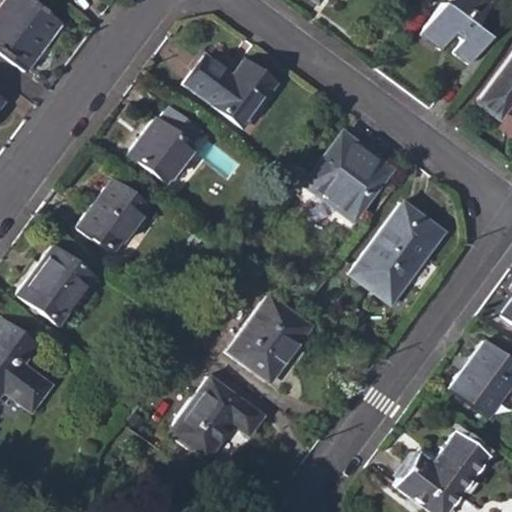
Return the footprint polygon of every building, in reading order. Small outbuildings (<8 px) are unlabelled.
[(0,0),(0,55),(22,72),(58,23),(26,0),(0,0)] [(440,4),(419,30),(441,47),(450,34),(458,40),(449,54),(465,66),(487,38),(472,26),(490,0),(447,0),(443,6),(440,4)] [(511,51),(474,103),(494,118),(510,96),(511,97),(511,51)] [(201,55),(180,84),(239,128),(271,83),(240,60),(228,76),(201,55)] [(150,119),(124,154),(163,183),(189,148),(186,145),(196,132),(164,109),(154,122),(150,119)] [(338,133),(301,184),(349,220),(383,174),(355,153),(358,149),(338,133)] [(108,178),(72,227),(108,254),(144,206),(108,178)] [(399,203),(346,275),(387,304),(439,232),(399,203)] [(47,246),(12,294),(54,325),(89,277),(47,246)] [(264,295),(223,352),(264,382),(289,347),(291,349),(307,327),(264,295)] [(511,296),(498,316),(511,326),(511,296)] [(0,391),(27,411),(46,385),(18,364),(32,346),(0,322),(0,391)] [(511,363),(480,340),(445,389),(483,417),(511,377),(511,363)] [(205,376),(164,433),(203,461),(230,423),(246,435),(259,416),(205,376)] [(125,420),(135,427),(141,420),(130,412),(125,420)] [(414,452),(390,484),(427,511),(442,511),(485,454),(453,431),(429,463),(414,452)]
